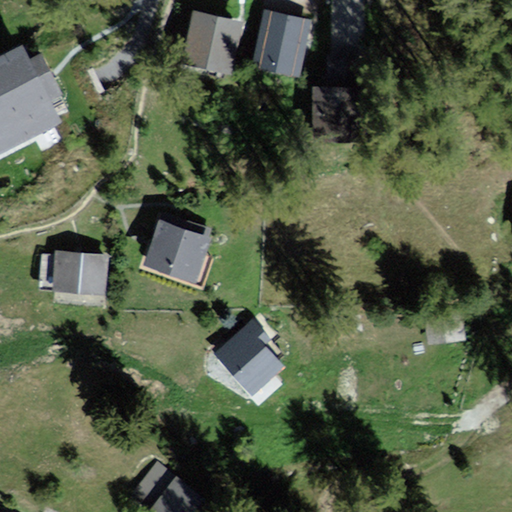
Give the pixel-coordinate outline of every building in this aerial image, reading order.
[(326,18),(280,8),(268,64),(314,74),(326,18)] [(266,21),(210,9),(200,53),(256,65),(266,21)] [(82,123),(42,45),(0,66),(0,137),(11,159),(82,123)] [(372,127),(370,87),(332,89),(334,129),(372,127)] [(511,189),(503,189),(502,239),(511,239),(511,189)] [(230,235),(176,217),(162,262),(216,279),(230,235)] [(120,253),(65,248),(61,287),(117,292),(120,253)] [(471,340),(467,310),(429,315),(433,346),(471,340)] [(279,334),(261,315),(223,352),(265,396),(298,366),(271,338),(279,334)] [(222,511),(228,503),(164,459),(138,498),(158,511),(222,511)]
